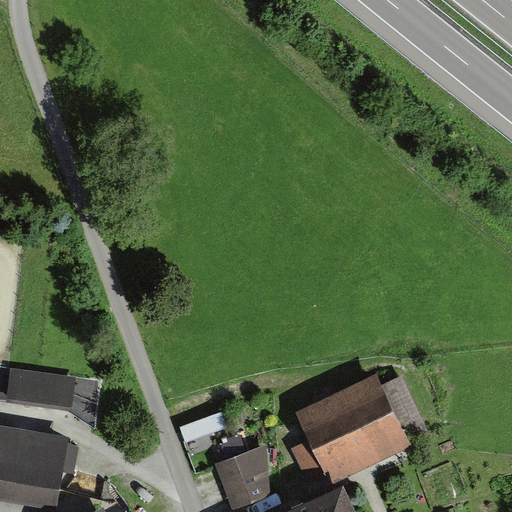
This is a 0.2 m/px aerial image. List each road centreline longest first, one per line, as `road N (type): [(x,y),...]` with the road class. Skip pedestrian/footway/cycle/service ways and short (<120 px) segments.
road 1 (residential): [(198,511),(16,0)]
road 2 (motorway): [(385,0),(511,101)]
